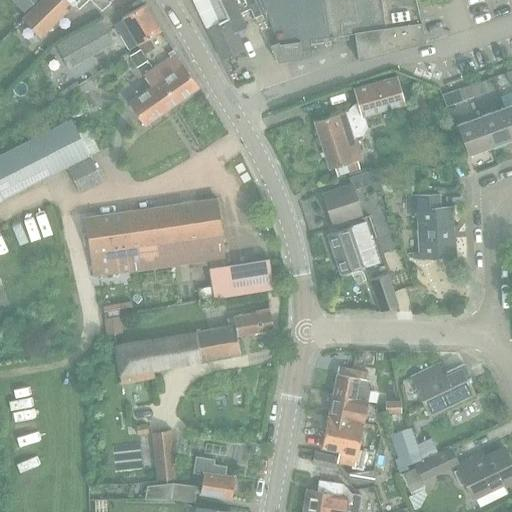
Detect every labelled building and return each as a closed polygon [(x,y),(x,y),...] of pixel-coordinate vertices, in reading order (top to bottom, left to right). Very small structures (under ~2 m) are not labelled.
[(35,0),(10,0),(22,13),(35,0)] [(39,0),(22,17),(40,35),(76,0),(39,0)] [(92,0),(102,9),(111,0),(92,0)] [(209,0),(219,21),(207,26),(222,58),(245,47),(237,30),(246,26),(239,11),(251,6),(255,15),(267,10),(262,0),(209,0)] [(309,39),(329,36),(330,36),(324,0),(262,0),(267,10),(278,41),(269,44),(276,61),(302,58),(301,49),(310,48),(309,39)] [(324,0),(330,36),(362,31),(369,55),(357,58),(357,60),(425,42),(415,0),(324,0)] [(123,18),(113,24),(128,49),(138,42),(138,43),(161,29),(145,3),(122,17),(123,18)] [(68,69),(113,45),(101,22),(56,47),(68,69)] [(152,67),(177,101),(198,86),(175,54),(172,49),(168,52),(170,55),(152,67)] [(177,101),(152,67),(143,74),(151,85),(128,101),(144,124),(177,101)] [(361,115),(402,103),(395,75),(354,87),(358,102),(355,103),(352,105),(348,107),(346,110),(314,120),(329,168),(334,167),(337,175),(359,168),(356,160),(362,158),(355,137),(359,135),(362,133),(363,129),(363,124),(361,115)] [(480,81),(469,85),(473,96),(484,92),(480,81)] [(462,100),(473,96),(469,85),(458,89),(462,100)] [(482,115),(493,145),(511,137),(511,125),(505,107),(482,115)] [(493,145),(482,115),(458,124),(469,154),(493,145)] [(0,199),(3,198),(68,166),(90,155),(71,119),(0,154),(0,199)] [(90,155),(68,166),(81,191),(102,180),(90,155)] [(354,189),(375,182),(371,169),(349,176),(352,184),(323,194),(333,222),(361,213),(354,189)] [(414,257),(455,255),(453,207),(440,208),(440,196),(407,197),(408,209),(418,208),(420,252),(414,252),(414,257)] [(93,275),(208,259),(214,296),(274,287),(269,256),(227,263),(217,198),(85,216),(93,275)] [(368,239),(376,237),(369,214),(361,217),(368,239)] [(340,274),(371,263),(377,261),(372,244),(366,246),(359,223),(327,234),(340,274)] [(382,311),(398,306),(387,272),(371,278),(382,311)] [(237,335),(274,328),(270,308),(256,310),(256,312),(227,318),(229,325),(148,340),(115,345),(121,383),(154,376),(153,368),(241,352),(237,335)] [(104,320),(106,337),(123,334),(121,317),(104,320)] [(433,364),(410,375),(410,376),(430,416),(476,394),(470,380),(472,379),(464,362),(445,371),(440,362),(433,365),(433,364)] [(367,372),(357,370),(338,366),(333,393),(368,400),(370,390),(366,379),(367,372)] [(333,393),(328,416),(364,423),(368,400),(333,393)] [(400,402),(385,403),(385,415),(401,414),(400,402)] [(324,438),(322,447),(339,451),(338,456),(342,457),(341,464),(362,468),(365,450),(358,449),(359,445),(364,423),(328,416),(324,438)] [(137,436),(148,434),(146,425),(135,427),(137,436)] [(421,459),(410,427),(389,434),(397,458),(394,459),(397,467),(421,459)] [(156,480),(175,478),(170,432),(151,434),(156,480)] [(504,485),(511,481),(511,462),(505,447),(475,462),(473,458),(457,465),(472,496),(502,481),(504,485)] [(365,450),(362,468),(382,472),(386,454),(365,450)] [(423,478),(457,461),(451,450),(417,466),(423,478)] [(311,463),(336,469),(332,455),(314,451),(311,463)] [(223,475),(225,466),(213,464),(214,458),(195,455),(192,471),(202,473),(199,491),(230,496),(233,476),(223,475)] [(348,490),(343,483),(318,479),(317,490),(306,488),(302,511),(356,511),(360,492),(348,490)] [(193,501),(195,485),(172,482),(170,497),(193,501)]
